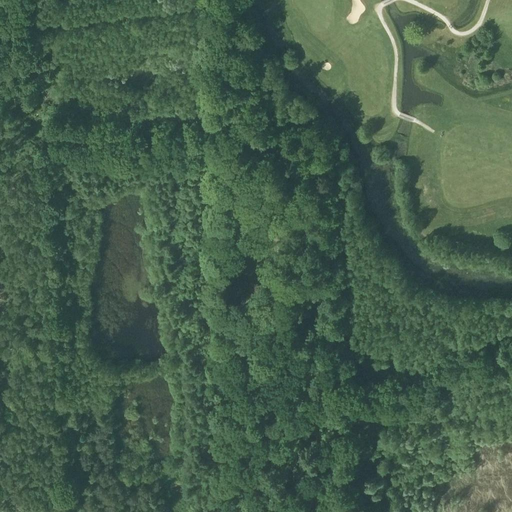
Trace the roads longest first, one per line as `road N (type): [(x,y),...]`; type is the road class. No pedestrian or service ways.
road 1 (track): [(232,0),(239,131),(278,226),(279,361),(310,391),(336,393),(297,435),(258,511)]
road 2 (track): [(511,352),(421,385),(336,393)]
